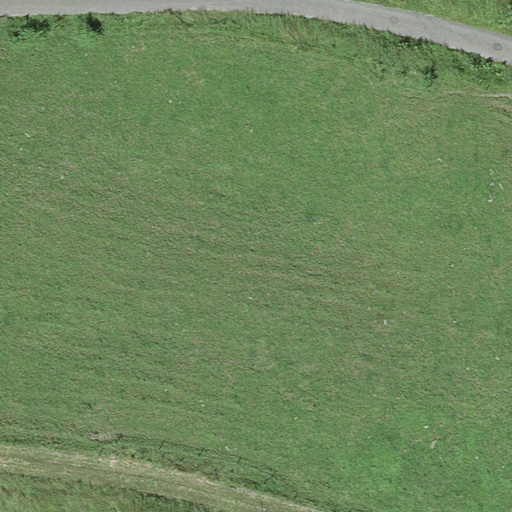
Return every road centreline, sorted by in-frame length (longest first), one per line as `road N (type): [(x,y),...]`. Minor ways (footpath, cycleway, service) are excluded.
road 1 (track): [(511,50),(306,2),(239,0)]
road 2 (track): [(272,511),(157,483),(0,459)]
